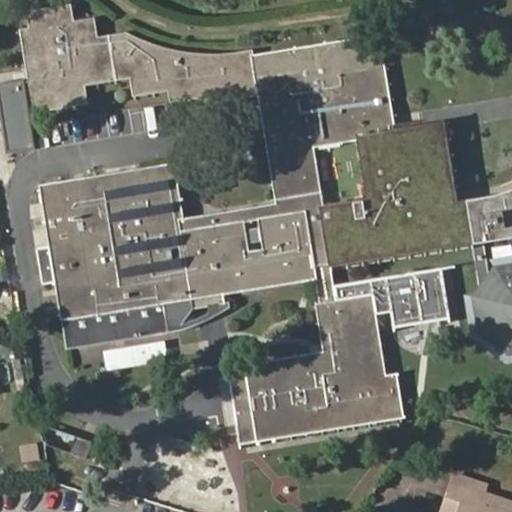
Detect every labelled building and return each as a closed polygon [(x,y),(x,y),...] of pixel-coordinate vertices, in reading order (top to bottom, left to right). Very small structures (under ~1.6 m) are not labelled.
[(29,13),(31,31),(19,32),(28,81),(23,81),(27,111),(84,104),(80,84),(132,77),(134,92),(170,90),(171,100),(207,96),(208,103),(260,95),(278,205),(206,216),(179,220),(177,203),(171,167),(40,188),(50,248),(56,284),(65,336),(102,331),(114,335),(126,338),(139,337),(139,333),(179,326),(192,308),(223,303),(221,291),(314,276),(325,354),(249,368),(261,437),(400,415),(393,372),(381,374),(370,313),(367,295),(337,298),(334,278),(332,263),(473,241),(480,286),(472,297),(478,335),(509,357),(511,356),(511,263),(489,267),(484,244),(511,238),(511,189),(511,190),(453,200),(439,124),(393,131),(377,36),(256,57),(254,51),(230,55),(207,55),(184,53),(163,48),(142,42),(126,34),(95,39),(89,21),(70,24),(66,7),(29,13)] [(27,111),(23,81),(0,85),(0,126),(5,157),(34,152),(27,111)] [(177,203),(179,220),(206,216),(203,199),(177,203)] [(33,251),(39,287),(56,284),(50,248),(33,251)] [(13,252),(3,254),(9,287),(19,286),(13,252)] [(338,278),(334,278),(337,298),(367,295),(370,313),(390,310),(392,325),(447,317),(440,266),(345,281),(342,279),(341,278),(338,278)] [(24,314),(19,286),(9,287),(10,295),(14,316),(24,314)] [(65,336),(66,343),(114,335),(102,331),(65,336)] [(261,437),(249,368),(229,371),(241,441),(261,437)] [(88,463),(94,447),(40,428),(45,448),(88,463)] [(467,478),(453,473),(451,481),(465,485),(467,478)] [(465,485),(451,481),(445,496),(463,503),(459,511),(511,511),(511,501),(481,490),(482,484),(467,478),(465,485)] [(445,496),(440,511),(444,511),(459,511),(463,503),(445,496)]
